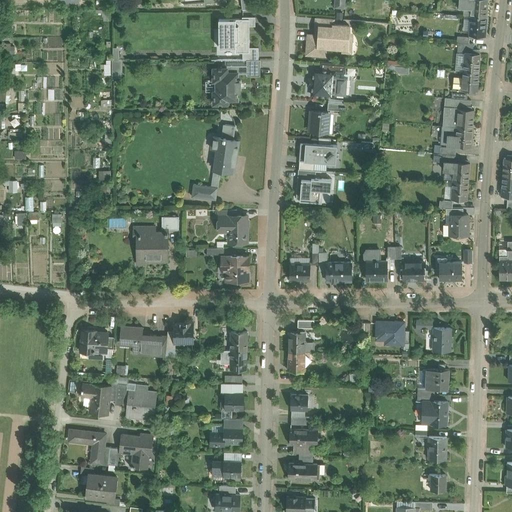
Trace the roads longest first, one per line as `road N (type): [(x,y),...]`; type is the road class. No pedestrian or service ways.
road 1 (residential): [(268,303),(283,0)]
road 2 (residential): [(487,299),(506,0)]
road 3 (residential): [(0,287),(268,303)]
road 4 (residential): [(268,303),(487,299)]
road 5 (residential): [(475,511),(487,299)]
road 6 (residential): [(260,511),(268,303)]
